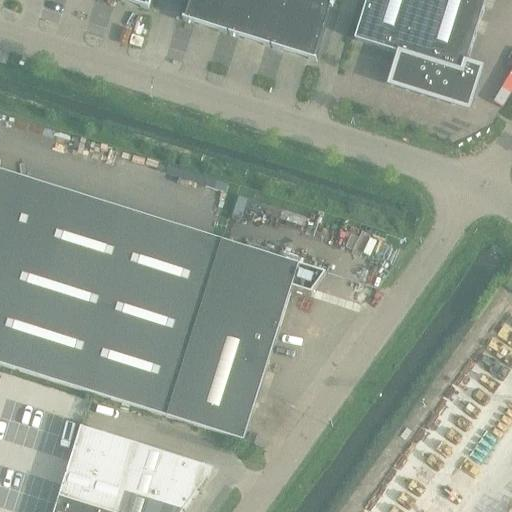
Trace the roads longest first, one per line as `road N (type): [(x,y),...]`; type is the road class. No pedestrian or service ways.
road 1 (unclassified): [(0,34),(479,188)]
road 2 (unclassified): [(247,511),(479,188)]
road 3 (unknown): [(348,0),(306,132)]
